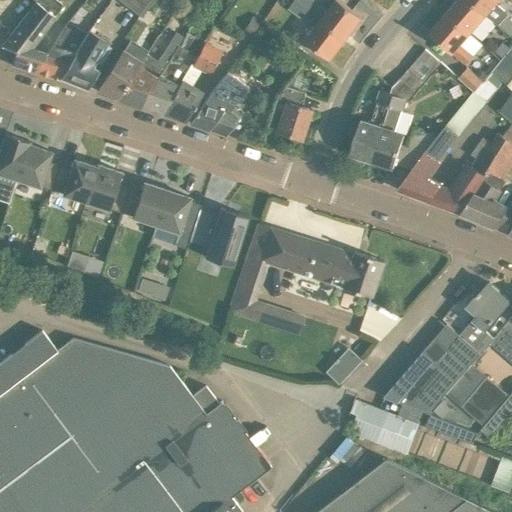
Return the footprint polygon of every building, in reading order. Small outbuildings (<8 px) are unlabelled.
[(10,66),(34,72),(37,62),(44,53),(27,48),(61,5),(55,0),(36,0),(35,1),(37,3),(1,47),(15,51),(10,66)] [(141,18),(154,0),(126,0),(123,5),(141,18)] [(295,0),(295,1),(309,11),(315,2),(312,0),(295,0)] [(334,0),(321,19),(347,39),(363,18),(339,0),(334,0)] [(486,14),(469,0),(457,0),(446,14),(469,33),(486,14)] [(469,0),(486,14),(511,37),(511,36),(511,22),(506,17),(508,15),(495,4),(498,0),(469,0)] [(309,11),(295,1),(288,10),(302,20),(309,11)] [(459,45),(469,33),(446,14),(429,34),(466,65),(473,57),(459,45)] [(256,31),(262,22),(253,16),(243,30),(252,36),(256,31)] [(347,39),(321,19),(305,40),(331,60),(347,39)] [(60,78),(84,38),(87,33),(76,26),(73,32),(63,27),(44,53),(37,62),(34,72),(59,79),(60,78)] [(84,38),(60,78),(87,88),(98,70),(92,66),(106,42),(88,31),(87,33),(84,38)] [(119,98),(140,106),(169,56),(170,56),(178,46),(183,38),(175,33),(170,42),(161,57),(158,62),(146,55),(141,63),(119,98)] [(124,49),(96,91),(119,98),(141,63),(146,55),(149,51),(131,40),(125,50),(124,49)] [(494,54),(499,58),(508,48),(503,43),(494,54)] [(220,53),(203,44),(197,55),(196,54),(191,63),(211,73),(220,53)] [(169,56),(140,106),(163,113),(179,85),(169,80),(186,50),(178,46),(170,56),(169,56)] [(417,59),(432,72),(441,63),(426,50),(417,59)] [(511,89),(511,50),(493,73),(503,82),(511,89)] [(409,69),(424,82),(432,72),(417,59),(409,69)] [(400,79),(415,91),(424,82),(409,69),(400,79)] [(473,91),(481,82),(467,70),(459,79),(473,91)] [(240,116),(230,109),(236,102),(237,102),(248,88),(227,72),(214,89),(188,123),(227,136),(240,116)] [(186,121),(204,91),(182,79),(179,85),(163,113),(186,121)] [(350,154),(373,161),(393,94),(406,98),(405,99),(408,100),(415,91),(400,79),(388,93),(380,91),(370,124),(361,121),(350,154)] [(305,93),(286,87),(277,98),(273,112),(282,114),(276,131),(301,139),(310,110),(301,107),(305,93)] [(486,102),(476,92),(475,93),(464,106),(475,115),(486,102)] [(511,122),(511,93),(499,112),(511,122)] [(394,168),(395,165),(411,171),(426,151),(437,137),(414,130),(408,147),(402,145),(405,135),(396,132),(402,111),(404,112),(407,100),(408,100),(405,99),(406,98),(393,94),(373,161),(394,168)] [(440,161),(458,135),(447,126),(437,137),(426,151),(411,171),(397,190),(426,200),(433,188),(426,185),(440,161)] [(1,146),(0,145),(0,174),(16,180),(28,142),(5,134),(1,146)] [(496,228),(496,227),(511,205),(496,198),(500,190),(498,189),(505,179),(502,178),(511,160),(511,144),(503,139),(500,137),(491,150),(489,149),(488,150),(490,152),(496,156),(482,177),(485,180),(461,213),(496,228)] [(16,180),(39,187),(40,186),(51,190),(59,165),(48,162),(51,152),(29,144),(29,142),(28,142),(16,180)] [(451,194),(433,188),(426,200),(432,203),(461,213),(485,180),(482,177),(496,156),(490,152),(488,150),(489,149),(480,143),(471,156),(476,159),(471,165),(451,194)] [(74,159),(71,169),(59,165),(51,190),(63,194),(62,195),(86,202),(98,164),(97,164),(96,167),(74,159)] [(86,202),(109,210),(110,209),(121,213),(129,188),(117,184),(121,172),(98,164),(86,202)] [(143,182),(140,192),(129,188),(121,213),(132,216),(132,217),(155,225),(167,190),(143,182)] [(179,233),(179,232),(191,235),(198,211),(187,207),(190,198),(167,190),(155,225),(179,233)] [(511,233),(511,203),(511,205),(496,227),(511,233)] [(231,262),(246,216),(218,207),(215,214),(200,209),(189,244),(204,248),(203,252),(231,262)] [(371,296),(383,260),(368,255),(367,257),(259,224),(231,308),(234,310),(249,315),(248,316),(300,333),(306,316),(257,300),(267,271),(266,271),(268,265),(371,296)] [(98,277),(103,263),(88,258),(83,272),(98,277)] [(477,315),(467,326),(448,349),(435,337),(384,398),(398,403),(428,414),(446,394),(472,364),(490,343),(494,339),(485,330),(510,301),(490,283),(481,292),(480,291),(467,305),(477,315)] [(169,288),(155,284),(152,296),(165,300),(169,288)] [(511,317),(511,318),(498,334),(511,346),(511,317)] [(0,511),(242,511),(231,496),(270,466),(268,464),(270,462),(261,451),(260,452),(256,447),(258,446),(249,435),(247,436),(244,432),(246,430),(237,419),(236,420),(232,416),(234,414),(225,403),(223,404),(221,401),(219,403),(205,386),(192,396),(170,366),(72,338),(57,350),(43,331),(0,362),(0,511)] [(508,395),(485,376),(460,406),(482,425),(508,395)] [(511,393),(481,430),(491,439),(511,413),(511,393)] [(408,454),(419,425),(388,412),(388,413),(356,400),(352,412),(358,414),(352,432),(378,441),(378,442),(408,454)] [(443,402),(434,411),(443,420),(452,410),(443,402)] [(511,487),(511,459),(502,456),(491,486),(510,493),(511,487)] [(451,511),(469,499),(387,459),(318,511),(451,511)] [(495,511),(469,499),(451,511),(495,511)]
